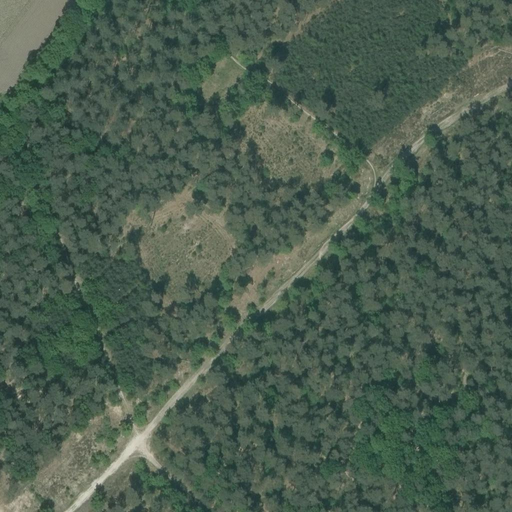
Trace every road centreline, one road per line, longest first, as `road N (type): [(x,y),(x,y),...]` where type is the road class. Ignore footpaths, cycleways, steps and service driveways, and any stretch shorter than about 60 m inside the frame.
road 1 (track): [(5,117),(135,441),(206,511)]
road 2 (track): [(172,0),(374,186)]
road 3 (track): [(323,244),(511,411)]
road 4 (track): [(104,0),(0,122)]
